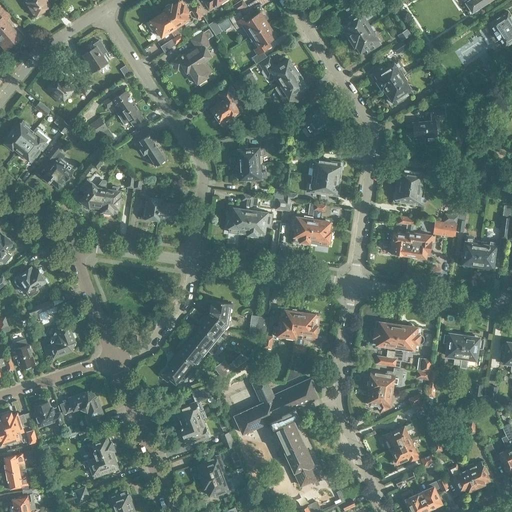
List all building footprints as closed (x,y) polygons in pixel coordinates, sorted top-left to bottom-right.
[(21,37),(6,19),(12,14),(0,0),(0,17),(1,19),(0,19),(0,39),(2,42),(3,41),(9,48),(21,37)] [(27,0),(36,15),(50,6),(47,0),(27,0)] [(181,0),(173,5),(172,4),(168,3),(165,5),(165,8),(164,9),(165,11),(176,27),(192,17),(181,0)] [(223,0),(203,0),(209,8),(213,6),(213,7),(223,0)] [(242,0),(232,7),(236,13),(246,6),(242,0)] [(469,0),(465,3),(472,13),(492,0),(469,0)] [(342,23),(338,26),(343,33),(345,32),(349,38),(370,25),(365,17),(365,18),(355,3),(346,9),(349,14),(344,18),(346,21),(342,23)] [(203,16),(198,7),(192,11),(197,19),(203,16)] [(174,38),(172,39),(160,47),(163,52),(183,39),(176,27),(165,11),(147,22),(152,30),(155,28),(161,37),(170,31),(174,38)] [(489,23),(495,31),(491,34),(496,41),(500,39),(505,47),(511,42),(511,17),(508,11),(489,23)] [(247,13),(242,16),(239,13),(230,19),(237,29),(241,26),(248,36),(267,24),(259,12),(250,18),(247,13)] [(217,24),(222,31),(232,24),(227,17),(218,23),(217,24)] [(217,24),(218,23),(216,20),(208,24),(215,35),(222,31),(217,24)] [(267,24),(248,36),(256,48),(254,49),(257,54),(253,57),(257,64),(268,57),(264,50),(269,47),(266,42),(275,36),(267,24)] [(370,25),(349,38),(354,46),(356,45),(360,51),(364,49),(366,52),(380,43),(374,33),(375,33),(370,25)] [(212,72),(204,60),(209,56),(204,49),(210,45),(207,40),(213,36),(209,29),(202,33),(191,40),(195,46),(187,50),(188,52),(173,62),(177,69),(182,66),(186,72),(189,70),(198,85),(206,79),(204,77),(212,72)] [(401,41),(410,35),(411,35),(407,29),(397,35),(401,41)] [(92,71),(107,61),(102,54),(107,50),(100,38),(93,42),(95,46),(83,54),(87,59),(80,64),(85,72),(90,69),(92,71)] [(405,43),(403,40),(393,46),(398,54),(407,48),(405,43)] [(269,58),(259,64),(262,68),(261,71),(264,77),(267,77),(273,74),(279,84),(297,72),(288,59),(275,67),(271,61),(269,58)] [(241,74),(252,67),(247,60),(236,67),(241,74)] [(382,66),(373,72),(378,80),(377,81),(381,89),(383,87),(403,74),(408,70),(404,64),(401,66),(398,60),(384,69),(382,66)] [(249,69),(242,74),(246,79),(253,75),(249,69)] [(498,72),(496,70),(490,74),(491,76),(489,78),(494,86),(505,79),(500,70),(498,72)] [(279,84),(274,87),(288,107),(297,101),(293,95),(306,86),(297,72),(279,84)] [(64,77),(59,73),(49,85),(55,90),(51,95),(61,103),(63,101),(64,101),(65,101),(70,94),(74,97),(79,90),(86,96),(91,89),(78,77),(74,81),(66,74),(64,77)] [(403,74),(383,87),(389,97),(386,99),(390,105),(412,91),(406,81),(407,80),(403,74)] [(241,90),(243,89),(247,86),(239,75),(233,79),(241,90)] [(442,80),(435,84),(433,85),(437,93),(447,88),(443,80),(442,80)] [(238,103),(233,96),(228,87),(219,93),(222,98),(218,101),(219,102),(216,104),(217,105),(211,109),(220,122),(230,116),(232,119),(240,113),(235,105),(238,103)] [(120,110),(132,102),(125,91),(117,97),(115,94),(102,102),(107,109),(116,103),(120,110)] [(460,96),(454,103),(461,110),(468,103),(460,96)] [(46,116),(51,110),(40,101),(35,107),(46,116)] [(144,119),(140,113),(132,102),(120,110),(128,122),(133,118),(136,124),(144,119)] [(433,114),(444,113),(443,106),(425,107),(426,114),(427,114),(427,120),(413,121),(413,120),(406,121),(407,130),(413,130),(414,137),(417,137),(417,142),(426,141),(426,135),(436,135),(435,120),(434,120),(433,114)] [(320,108),(319,108),(315,111),(314,110),(309,113),(310,114),(301,119),(311,134),(322,127),(324,131),(332,126),(324,114),(325,114),(325,113),(326,112),(326,111),(326,110),(325,109),(325,108),(324,108),(323,107),(322,107),(321,107),(320,108)] [(95,120),(103,132),(108,129),(100,117),(95,120)] [(284,118),(274,124),(278,130),(288,124),(284,118)] [(18,149),(34,130),(30,127),(31,125),(23,119),(18,125),(16,123),(4,138),(6,140),(4,141),(12,148),(14,146),(18,149)] [(97,136),(103,132),(95,120),(89,124),(97,136)] [(64,134),(70,126),(64,121),(58,129),(64,134)] [(265,136),(276,133),(274,124),(263,128),(265,136)] [(166,162),(152,139),(155,137),(148,126),(135,134),(133,136),(138,143),(140,142),(144,148),(141,150),(143,154),(145,157),(148,155),(156,168),(166,162)] [(109,129),(103,133),(107,139),(113,135),(109,129)] [(49,142),(34,130),(18,149),(31,160),(40,148),(48,154),(58,140),(57,140),(54,144),(50,141),(49,142)] [(97,136),(93,133),(91,131),(86,137),(92,142),(97,136)] [(55,162),(44,176),(42,178),(48,183),(49,181),(58,188),(62,182),(64,182),(73,170),(61,161),(65,155),(60,151),(65,146),(58,140),(48,154),(47,155),(55,162)] [(235,164),(261,162),(261,155),(263,154),(263,148),(246,148),(246,147),(241,148),(241,149),(234,149),(233,150),(232,150),(232,151),(231,152),(231,153),(231,154),(232,154),(232,155),(233,156),(234,156),(235,156),(235,164)] [(290,152),(291,160),(304,158),(303,151),(290,152)] [(108,157),(101,152),(91,165),(97,170),(108,157)] [(315,175),(339,179),(342,164),(333,163),(334,162),(312,158),(311,167),(316,167),(315,175)] [(447,162),(434,160),(433,168),(446,169),(447,162)] [(261,162),(235,164),(236,173),(239,173),(239,179),(245,178),(245,180),(249,179),(249,178),(265,177),(264,170),(261,171),(261,162)] [(400,169),(398,184),(421,188),(422,179),(427,180),(428,172),(406,169),(406,170),(400,169)] [(134,188),(135,177),(129,172),(126,187),(134,188)] [(339,179),(315,175),(313,184),(309,183),(307,191),(329,195),(329,194),(337,195),(339,179)] [(147,184),(147,183),(148,179),(142,179),(142,178),(135,177),(134,188),(141,189),(142,184),(147,184)] [(97,186),(87,178),(81,187),(85,191),(84,192),(86,193),(80,201),(89,208),(90,206),(102,208),(104,189),(105,189),(106,180),(102,179),(97,186)] [(171,183),(170,189),(181,191),(181,185),(171,183)] [(424,205),(425,196),(420,196),(421,188),(398,184),(395,201),(424,205)] [(117,191),(118,187),(113,186),(112,190),(105,189),(104,189),(102,208),(101,212),(111,213),(112,212),(116,212),(117,208),(118,208),(120,197),(118,197),(119,191),(117,191)] [(283,199),(285,190),(274,188),(273,197),(277,198),(283,199)] [(285,190),(283,199),(291,200),(297,201),(298,193),(291,192),(285,191),(285,190)] [(253,202),(254,195),(243,193),(242,200),(245,201),(244,209),(233,207),(232,214),(230,214),(228,232),(247,234),(251,210),(250,210),(251,202),(253,202)] [(157,220),(160,199),(145,197),(142,217),(157,220)] [(160,199),(157,220),(158,220),(158,219),(165,220),(165,218),(176,219),(178,205),(161,203),(161,199),(160,199)] [(283,199),(282,211),(283,211),(283,210),(290,211),(291,200),(283,199)] [(312,219),(309,243),(328,246),(330,231),(328,231),(329,221),(318,219),(320,211),(325,211),(326,205),(315,204),(314,204),(313,215),(312,219)] [(443,221),(457,223),(457,224),(458,219),(459,213),(459,209),(452,208),(452,214),(445,213),(443,221)] [(271,213),(251,210),(247,234),(263,237),(264,226),(269,226),(271,213)] [(309,243),(312,219),(292,215),(289,229),(294,230),(293,240),(309,243)] [(413,232),(414,232),(416,218),(399,216),(398,223),(411,225),(410,232),(406,231),(405,234),(393,232),(391,242),(395,242),(393,253),(409,255),(413,232)] [(508,240),(510,228),(511,218),(502,217),(499,239),(508,240)] [(457,223),(456,231),(464,232),(466,220),(465,220),(458,219),(457,224),(457,223)] [(457,223),(443,221),(434,220),(432,234),(455,237),(456,231),(457,223)] [(0,259),(5,264),(11,256),(5,251),(7,248),(8,248),(9,249),(10,249),(12,249),(12,248),(13,247),(14,246),(14,245),(14,244),(13,243),(0,232),(0,259)] [(434,235),(414,232),(413,232),(409,255),(425,257),(426,251),(429,251),(431,242),(433,242),(434,235)] [(477,265),(480,240),(473,239),(473,236),(466,235),(463,252),(462,252),(462,256),(461,263),(462,264),(463,266),(464,266),(466,266),(467,265),(468,265),(468,263),(477,265)] [(480,240),(477,265),(494,267),(495,260),(494,260),(494,256),(493,256),(494,251),(498,252),(499,241),(488,239),(488,241),(480,240)] [(32,272),(30,269),(18,277),(16,279),(16,280),(16,281),(16,283),(18,285),(19,286),(21,287),(24,286),(31,297),(39,291),(36,288),(46,282),(37,269),(32,272)] [(0,288),(8,282),(3,276),(0,278),(0,288)] [(30,308),(33,316),(34,316),(33,314),(54,307),(51,300),(30,308)] [(224,330),(228,326),(231,304),(216,301),(215,305),(210,304),(208,316),(224,330)] [(27,318),(33,316),(30,308),(24,310),(27,318)] [(294,340),(298,312),(282,310),(280,317),(278,327),(273,326),(272,335),(286,337),(286,339),(294,340)] [(292,351),(302,353),(305,353),(306,346),(304,346),(305,339),(315,340),(318,316),(298,312),(294,340),(292,351)] [(206,316),(198,326),(216,340),(224,330),(208,316),(206,316)] [(257,333),(259,317),(252,316),(249,332),(257,333)] [(259,317),(257,333),(265,334),(267,318),(259,317)] [(61,321),(49,326),(46,333),(53,337),(73,347),(75,342),(74,342),(74,340),(68,323),(63,325),(61,321)] [(393,358),(398,325),(379,322),(378,329),(374,328),(373,328),(372,329),(371,330),(370,330),(370,331),(370,332),(370,333),(370,334),(370,335),(371,335),(372,336),(373,337),(377,337),(376,345),(388,347),(386,357),(377,356),(376,364),(395,367),(396,359),(393,358)] [(420,343),(421,343),(422,342),(423,341),(423,340),(423,339),(423,338),(423,337),(422,337),(422,336),(421,335),(420,335),(416,334),(417,328),(398,325),(393,358),(396,359),(395,367),(400,367),(401,360),(403,361),(404,351),(401,351),(402,349),(414,351),(415,343),(419,344),(420,343)] [(214,354),(218,350),(218,347),(220,344),(216,340),(198,326),(187,339),(205,354),(207,351),(211,355),(214,354)] [(464,335),(449,333),(449,335),(444,334),(443,342),(448,343),(446,355),(454,356),(453,364),(460,365),(461,357),(464,335)] [(272,349),(273,336),(265,335),(263,348),(272,349)] [(482,348),(483,340),(479,339),(479,337),(464,335),(461,357),(460,365),(460,368),(466,369),(468,358),(476,360),(477,347),(482,348)] [(73,347),(53,337),(51,341),(52,344),(43,347),(46,354),(51,352),(53,357),(69,352),(70,350),(71,350),(73,347)] [(198,370),(207,359),(203,356),(205,354),(187,339),(177,352),(190,364),(194,367),(198,370)] [(27,345),(25,342),(20,344),(20,348),(14,349),(15,350),(11,351),(13,360),(17,358),(21,369),(25,367),(27,369),(32,368),(32,365),(34,365),(27,345)] [(511,342),(507,342),(506,343),(504,342),(500,345),(500,348),(502,351),(505,351),(503,362),(511,364),(510,371),(511,373),(511,342)] [(173,359),(161,374),(168,380),(170,378),(176,383),(181,377),(184,379),(194,367),(177,352),(172,359),(173,359)] [(0,367),(6,365),(7,367),(8,371),(14,369),(10,357),(0,360),(0,367)] [(430,372),(430,370),(432,359),(423,358),(421,370),(430,372)] [(228,365),(225,360),(219,364),(227,374),(236,367),(232,361),(228,365)] [(294,360),(290,360),(283,378),(299,372),(299,368),(293,368),(294,360)] [(221,378),(227,374),(219,364),(214,368),(221,378)] [(401,385),(403,370),(394,368),(393,372),(387,371),(386,374),(382,373),(382,375),(371,373),(369,388),(392,391),(393,384),(401,385)] [(430,372),(421,370),(417,370),(415,378),(428,380),(429,380),(430,372)] [(429,380),(428,380),(428,385),(427,396),(433,397),(434,397),(438,371),(430,370),(430,372),(429,380)] [(252,383),(262,404),(235,416),(242,433),(270,421),(273,428),(275,427),(301,486),(311,481),(313,484),(314,483),(314,482),(320,479),(293,419),(299,416),(296,407),(317,398),(313,387),(316,386),(315,384),(314,385),(311,379),(274,396),(266,377),(252,383)] [(208,386),(209,386),(208,386),(205,387),(203,381),(189,386),(191,393),(193,392),(208,386)] [(473,394),(480,395),(481,396),(481,395),(483,385),(474,383),(473,394)] [(197,402),(213,396),(217,395),(213,384),(208,386),(193,392),(197,402)] [(489,385),(488,395),(488,396),(496,398),(497,398),(498,387),(489,385)] [(392,391),(369,388),(368,395),(370,396),(369,403),(377,404),(380,411),(389,407),(392,391)] [(83,409),(91,393),(87,391),(87,393),(85,392),(69,398),(69,400),(59,403),(63,414),(66,413),(80,408),(83,409)] [(91,393),(83,409),(87,411),(92,425),(100,422),(97,415),(102,413),(96,397),(94,396),(95,395),(91,393)] [(412,406),(424,401),(420,393),(408,398),(412,406)] [(481,396),(480,395),(473,394),(472,403),(484,405),(485,395),(481,395),(481,396)] [(488,396),(488,395),(485,394),(485,395),(484,405),(484,406),(487,406),(487,407),(495,407),(496,398),(488,396)] [(427,408),(424,401),(412,406),(415,414),(427,408)] [(57,426),(63,424),(60,413),(54,415),(51,408),(49,409),(47,402),(35,406),(37,413),(35,414),(39,426),(55,420),(57,426)] [(181,427),(200,420),(197,413),(198,413),(195,403),(175,410),(178,419),(181,427)] [(215,414),(222,412),(220,406),(213,409),(215,414)] [(0,429),(26,421),(31,419),(29,413),(24,415),(24,414),(18,416),(17,413),(11,415),(10,413),(1,416),(2,418),(0,418),(0,429)] [(466,424),(472,420),(470,414),(463,418),(466,424)] [(203,427),(200,420),(181,427),(186,441),(193,439),(194,442),(208,436),(204,427),(203,427)] [(473,420),(472,420),(466,424),(465,424),(470,435),(478,431),(473,420)] [(0,429),(0,443),(0,445),(5,444),(5,445),(15,441),(15,440),(19,439),(17,433),(23,432),(20,424),(26,422),(26,421),(0,429)] [(511,426),(510,422),(501,426),(506,436),(511,448),(511,435),(511,434),(511,426)] [(411,440),(410,440),(407,431),(410,430),(414,428),(412,423),(383,436),(389,450),(391,449),(411,440)] [(70,436),(74,429),(73,429),(71,425),(65,427),(69,437),(70,436)] [(33,442),(39,440),(35,427),(29,428),(33,442)] [(74,429),(70,436),(78,434),(79,434),(80,433),(78,427),(74,429)] [(90,430),(80,433),(79,434),(83,445),(82,445),(85,453),(91,451),(93,457),(111,451),(114,450),(109,436),(94,442),(90,430)] [(222,443),(232,439),(230,431),(229,432),(224,433),(219,435),(222,443)] [(501,438),(507,450),(500,453),(509,472),(511,470),(511,448),(506,436),(501,438)] [(432,440),(434,452),(442,451),(441,438),(432,440)] [(232,439),(222,443),(224,450),(235,445),(232,439)] [(417,455),(414,448),(411,440),(391,449),(397,463),(409,457),(411,462),(418,459),(416,455),(417,455)] [(485,446),(492,462),(498,459),(491,443),(485,446)] [(111,451),(93,457),(83,461),(85,467),(95,463),(100,475),(118,468),(111,451)] [(237,451),(233,452),(230,453),(235,468),(242,465),(237,451)] [(420,459),(423,465),(424,466),(436,461),(433,453),(420,459)] [(22,454),(17,455),(3,457),(5,473),(19,470),(18,464),(24,463),(22,454)] [(201,481),(222,473),(215,455),(201,461),(201,463),(197,465),(200,473),(199,474),(201,481)] [(491,480),(482,461),(475,464),(474,463),(467,466),(469,469),(477,487),(491,480)] [(460,473),(460,471),(456,464),(448,468),(454,481),(456,480),(462,494),(477,487),(469,469),(460,473)] [(25,469),(19,470),(5,473),(8,488),(28,485),(26,476),(25,469)] [(397,486),(399,485),(415,478),(412,470),(394,479),(397,486)] [(225,472),(222,473),(201,481),(204,488),(206,488),(209,496),(213,494),(214,496),(229,491),(234,489),(230,478),(228,479),(225,472)] [(283,511),(275,494),(281,491),(273,473),(260,479),(268,497),(262,499),(267,511),(283,511)] [(444,477),(437,480),(443,491),(449,488),(444,477)] [(429,488),(422,491),(430,509),(442,503),(436,489),(439,487),(436,481),(428,485),(429,488)] [(76,496),(88,491),(86,486),(74,490),(76,496)] [(243,497),(252,493),(250,486),(240,489),(243,497)] [(113,508),(103,511),(102,511),(120,511),(133,507),(126,490),(108,497),(113,508)] [(311,511),(324,511),(336,506),(344,503),(346,502),(341,490),(337,491),(341,501),(322,510),(318,500),(308,505),(311,511)] [(422,511),(430,509),(422,491),(414,495),(412,490),(402,494),(410,511),(422,511)] [(88,491),(76,496),(79,503),(90,498),(88,491)] [(10,499),(12,511),(15,511),(30,510),(35,509),(33,493),(30,494),(17,496),(17,498),(10,499)] [(243,504),(245,503),(255,499),(252,493),(243,497),(241,497),(243,504)] [(344,503),(336,506),(338,509),(342,507),(344,511),(355,506),(352,500),(345,503),(344,503)]
